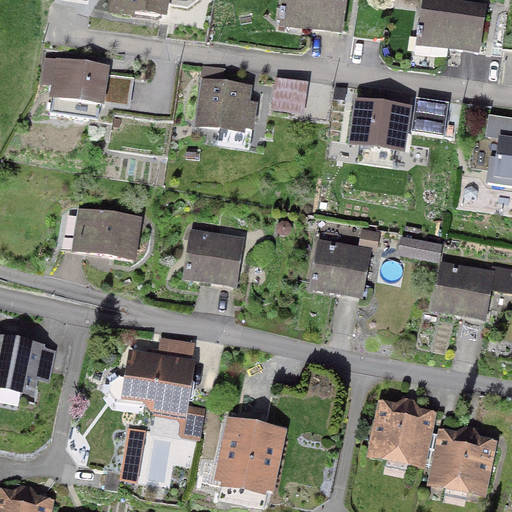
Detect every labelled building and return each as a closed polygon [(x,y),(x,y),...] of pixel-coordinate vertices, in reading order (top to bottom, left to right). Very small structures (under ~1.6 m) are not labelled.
[(114,0),(113,13),(130,16),(131,11),(162,16),(164,0),(114,0)] [(344,0),(284,0),(282,10),(280,10),(279,18),(308,21),(307,28),(340,33),(344,0)] [(419,30),(415,54),(447,59),(449,49),(477,53),(484,9),(432,0),(425,0),(421,31),(419,30)] [(56,86),(53,115),(91,119),(93,103),(102,104),(106,68),(49,62),(46,85),(56,86)] [(306,88),(277,84),(273,108),(302,112),(306,88)] [(241,133),(241,131),(251,132),(255,106),(245,105),(247,91),(205,85),(199,127),(241,133)] [(406,114),(358,107),(354,126),(361,127),(358,145),(393,150),(396,132),(403,133),(406,114)] [(511,141),(487,138),(476,143),(473,167),(488,169),(486,186),(511,189),(511,141)] [(82,213),(76,254),(132,262),(138,221),(82,213)] [(373,250),(376,236),(365,234),(362,248),(373,250)] [(191,236),(184,278),(235,286),(241,244),(191,236)] [(438,263),(441,248),(403,241),(400,255),(438,263)] [(369,255),(319,245),(311,289),(361,298),(369,255)] [(489,289),(511,293),(511,292),(511,273),(492,269),(491,277),(441,268),(434,310),(484,319),(489,289)] [(0,342),(0,388),(29,394),(38,350),(12,343),(11,345),(0,342)] [(150,405),(154,410),(184,415),(180,436),(199,439),(204,411),(185,408),(191,369),(161,364),(156,368),(131,364),(127,385),(125,388),(123,397),(128,404),(150,405)] [(424,450),(439,453),(442,437),(428,434),(431,418),(382,408),(372,457),(421,467),(421,466),(424,450)] [(223,477),(267,486),(278,437),(233,428),(223,477)] [(144,432),(130,430),(123,478),(137,480),(144,432)] [(443,436),(442,437),(439,453),(424,450),(421,466),(436,469),(433,485),(482,495),(492,446),(443,436)] [(133,484),(114,481),(112,497),(130,500),(133,484)] [(47,511),(49,505),(0,494),(0,511),(47,511)]
